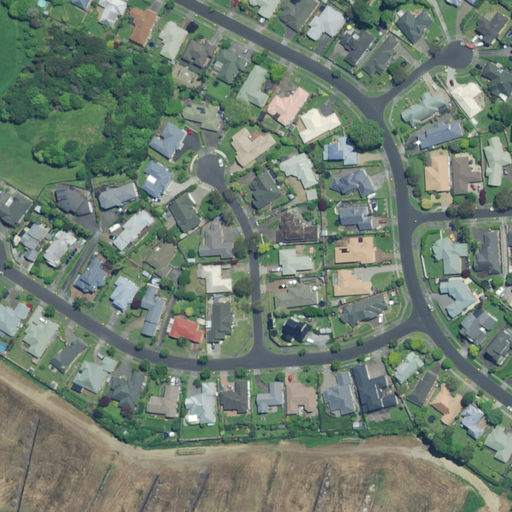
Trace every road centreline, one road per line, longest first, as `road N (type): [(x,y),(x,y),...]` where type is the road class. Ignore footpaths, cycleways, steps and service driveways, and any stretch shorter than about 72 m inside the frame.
road 1 (residential): [(260,361),(197,365),(139,352),(0,264)]
road 2 (residential): [(370,109),(325,73),(182,0)]
road 3 (residential): [(260,361),(249,239),(209,168)]
road 4 (residential): [(425,315),(346,354),(260,361)]
road 5 (residential): [(511,402),(457,361),(425,315)]
